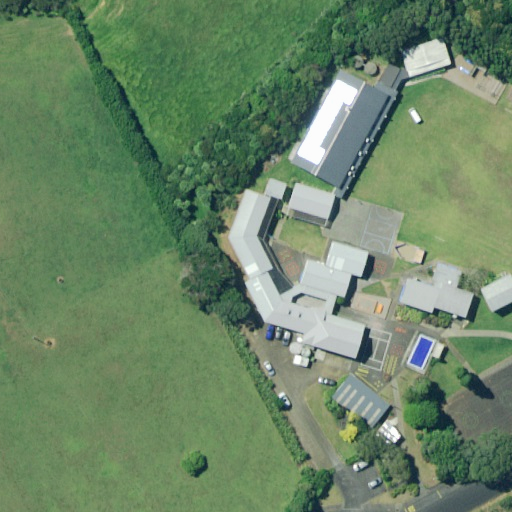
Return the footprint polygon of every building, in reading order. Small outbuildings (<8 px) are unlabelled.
[(399,86),(350,59),(297,153),(346,180),(399,86)] [(342,185),(301,172),(293,198),(334,211),(342,185)] [(307,330),(363,345),(370,316),(291,293),(274,262),(281,258),(262,225),(277,190),(251,178),(230,225),(254,267),(247,271),(269,311),(309,323),(307,330)] [(375,243),(337,231),(330,253),(368,265),(375,243)] [(356,264),(313,250),(306,272),(349,286),(356,264)] [(415,267),(407,292),(436,302),(439,295),(471,305),(478,282),(462,277),(467,260),(440,251),(433,273),(415,267)] [(511,266),(487,279),(498,301),(511,293),(511,266)] [(390,391),(353,360),(334,382),(372,413),(390,391)]
